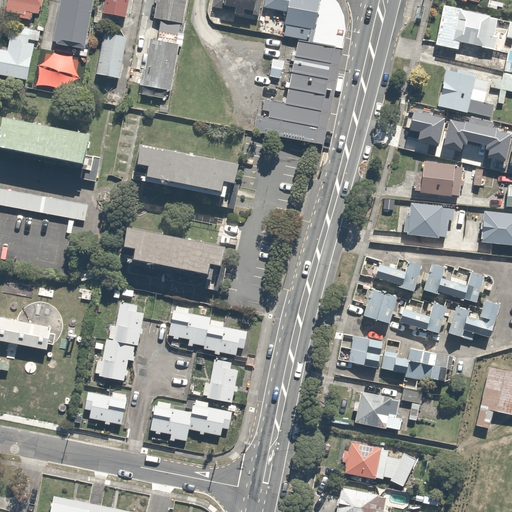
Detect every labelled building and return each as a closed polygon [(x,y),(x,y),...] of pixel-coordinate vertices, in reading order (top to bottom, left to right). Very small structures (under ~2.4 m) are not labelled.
[(11,0),(10,15),(23,17),(22,21),(45,23),(47,0),(11,0)] [(88,51),(96,0),(66,0),(66,1),(62,1),(54,45),(81,50),(80,58),(89,60),(90,52),(88,51)] [(135,0),(108,0),(105,18),(132,23),(135,0)] [(158,0),(155,22),(164,24),(162,33),(182,37),(189,0),(158,0)] [(259,18),(261,0),(213,0),(212,9),(233,13),(233,16),(243,18),(244,15),(259,18)] [(320,0),(265,0),(264,9),(287,12),(284,25),(286,25),(284,37),(312,43),(320,0)] [(495,18),(439,5),(430,41),(454,47),(455,40),(492,49),(496,31),(492,30),(495,18)] [(511,37),(511,22),(506,21),(502,37),(511,39),(511,37)] [(0,77),(30,84),(41,34),(15,28),(9,54),(0,52),(0,77)] [(161,43),(152,41),(143,88),(173,94),(181,50),(185,51),(188,38),(182,37),(162,33),(161,43)] [(133,39),(108,34),(98,80),(123,85),(133,39)] [(285,106),(319,112),(330,48),(297,42),(285,106)] [(494,70),(497,58),(467,52),(467,53),(448,48),(445,58),(494,70)] [(511,49),(503,48),(499,69),(511,71),(511,49)] [(440,67),(432,104),(490,116),(493,103),(481,101),(485,81),(469,77),(470,73),(440,67)] [(488,88),(496,89),(494,103),(502,104),(504,90),(511,91),(511,71),(499,69),(498,79),(490,78),(488,88)] [(85,92),(62,88),(60,100),(83,103),(85,92)] [(319,112),(263,102),(262,111),(270,112),(269,118),(257,116),(254,134),(313,145),(319,112)] [(419,113),(413,142),(469,152),(471,143),(488,146),(492,126),(419,113)] [(96,155),(90,154),(94,137),(5,120),(1,140),(0,139),(0,155),(2,156),(3,152),(77,167),(77,170),(93,173),(96,155)] [(220,160),(130,144),(122,189),(212,204),(220,160)] [(455,195),(459,167),(459,165),(418,159),(415,180),(409,179),(408,188),(455,195)] [(484,168),(472,167),(469,185),(481,187),(484,168)] [(511,185),(501,185),(500,206),(511,206),(511,185)] [(91,208),(0,189),(0,208),(88,225),(91,208)] [(399,231),(399,233),(442,236),(443,221),(450,221),(451,205),(405,201),(405,213),(400,213),(399,231)] [(511,212),(479,209),(476,240),(511,242),(511,212)] [(211,247),(114,229),(106,271),(203,289),(211,247)] [(375,264),(371,277),(397,284),(396,288),(410,293),(419,264),(407,260),(403,273),(375,264)] [(439,292),(462,299),(473,302),(480,276),(469,273),(466,285),(438,278),(441,265),(429,262),(421,289),(438,294),(439,292)] [(394,295),(373,289),(369,300),(363,298),(358,316),(386,325),(394,295)] [(485,300),(478,321),(464,316),(467,312),(455,306),(446,334),(458,338),(462,329),(487,337),(498,305),(485,300)] [(427,313),(398,308),(395,324),(436,331),(441,304),(430,302),(427,313)] [(98,362),(96,377),(103,378),(102,379),(108,380),(108,383),(129,386),(132,363),(137,364),(139,349),(144,350),(148,317),(135,316),(136,309),(121,307),(119,329),(112,329),(111,341),(107,340),(105,363),(98,362)] [(248,354),(251,334),(232,331),(232,329),(224,327),(224,329),(216,328),(217,321),(177,315),(172,340),(177,341),(177,343),(182,344),(183,341),(191,343),(189,349),(197,351),(197,348),(207,350),(206,354),(240,360),(241,353),(248,354)] [(57,326),(0,316),(0,343),(52,352),(57,326)] [(373,339),(349,337),(346,362),(370,364),(373,339)] [(435,351),(405,348),(402,378),(423,380),(423,377),(439,378),(441,355),(434,354),(435,351)] [(399,356),(383,355),(383,371),(399,372),(399,356)] [(241,374),(229,362),(217,360),(213,387),(205,386),(203,402),(236,406),(241,374)] [(511,421),(511,376),(487,371),(474,429),(487,432),(491,417),(511,421)] [(383,395),(384,388),(371,386),(370,391),(356,389),(354,401),(350,400),(348,409),(351,410),(349,422),(399,429),(403,405),(395,404),(396,397),(383,395)] [(114,399),(90,397),(89,412),(93,412),(92,423),(108,424),(108,426),(129,429),(133,395),(115,393),(114,399)] [(197,404),(195,415),(185,414),(186,411),(181,411),(182,405),(159,403),(159,408),(154,408),(152,435),(159,435),(159,438),(164,438),(164,437),(173,438),(172,443),(186,445),(192,445),(193,434),(203,435),(203,438),(207,439),(207,436),(213,437),(213,440),(233,442),(236,408),(197,404)] [(412,464),(415,465),(417,456),(345,439),(344,449),(339,448),(336,461),(341,462),(339,471),(407,487),(412,464)] [(391,511),(391,508),(407,509),(408,494),(383,492),(383,486),(373,486),(373,491),(361,490),(362,485),(335,483),(334,497),(332,497),(331,511),(391,511)] [(133,511),(54,496),(51,511),(133,511)]
